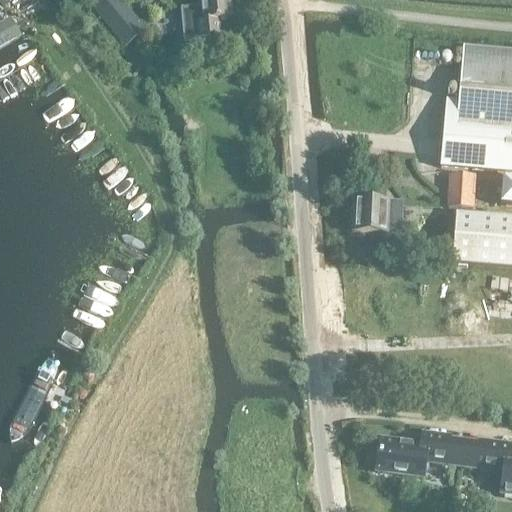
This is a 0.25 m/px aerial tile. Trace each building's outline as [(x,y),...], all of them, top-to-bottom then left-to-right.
[(146,30),(121,0),(115,6),(110,0),(99,0),(90,8),(99,19),(124,48),(146,30)] [(199,0),(200,8),(180,10),(183,42),(221,39),(220,22),(231,21),(229,0),(199,0)] [(44,74),(10,25),(0,31),(0,56),(23,88),(44,74)] [(511,53),(463,49),(458,103),(446,102),(440,169),(511,175),(511,53)] [(472,212),(474,178),(450,177),(448,210),(472,212)] [(511,181),(503,180),(498,208),(511,209),(511,181)] [(399,237),(401,205),(401,204),(370,202),(353,201),(351,234),(388,237),(399,237)] [(511,221),(455,216),(451,265),(511,271),(511,221)] [(18,460),(33,467),(69,392),(54,383),(18,460)] [(420,447),(380,442),(376,474),(423,480),(425,464),(460,469),(464,443),(449,441),(450,439),(422,436),(420,447)] [(511,447),(478,443),(478,444),(464,443),(460,469),(503,475),(500,496),(511,497),(511,458),(511,459),(511,456),(511,447)] [(0,511),(14,511),(29,478),(13,471),(0,501),(0,511)]
